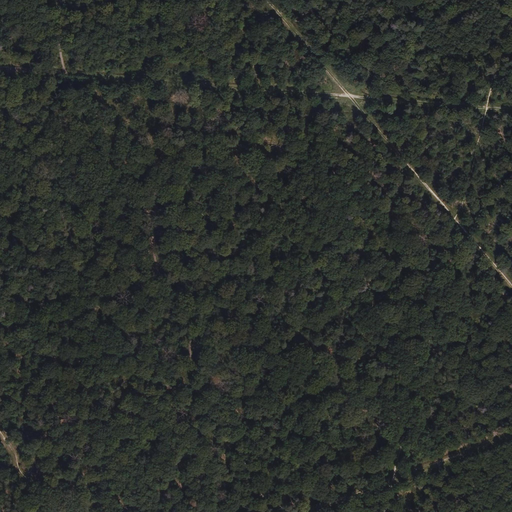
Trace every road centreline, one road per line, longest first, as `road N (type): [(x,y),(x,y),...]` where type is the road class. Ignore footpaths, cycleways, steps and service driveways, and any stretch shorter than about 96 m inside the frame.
road 1 (track): [(67,73),(511,110)]
road 2 (track): [(452,215),(266,0)]
road 3 (track): [(511,435),(301,511)]
